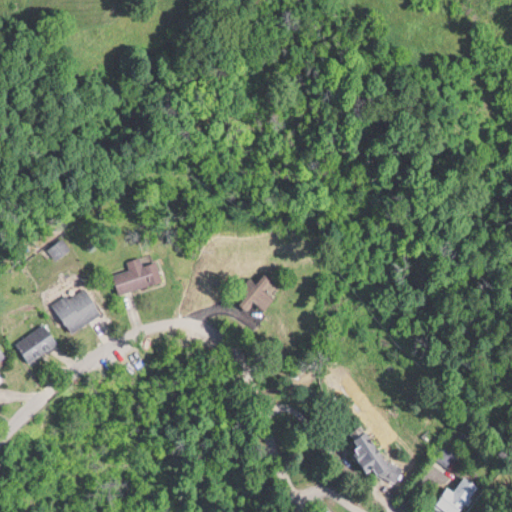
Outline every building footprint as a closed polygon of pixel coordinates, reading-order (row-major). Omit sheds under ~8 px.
[(122,293),(165,281),(159,260),(145,264),(143,256),(129,260),(132,269),(117,273),(122,293)] [(260,283),(251,277),(242,291),(248,294),(242,303),(251,309),(255,304),(266,311),(275,297),(265,290),(273,277),(266,273),(260,283)] [(57,302),(74,331),(105,314),(88,284),(57,302)] [(19,341),(32,361),(61,341),(47,321),(19,341)] [(0,383),(7,379),(0,367),(0,361),(10,355),(0,339),(0,383)] [(368,421),(348,432),(369,469),(379,463),(390,482),(399,477),(368,421)] [(435,454),(447,464),(457,452),(445,442),(435,454)]
